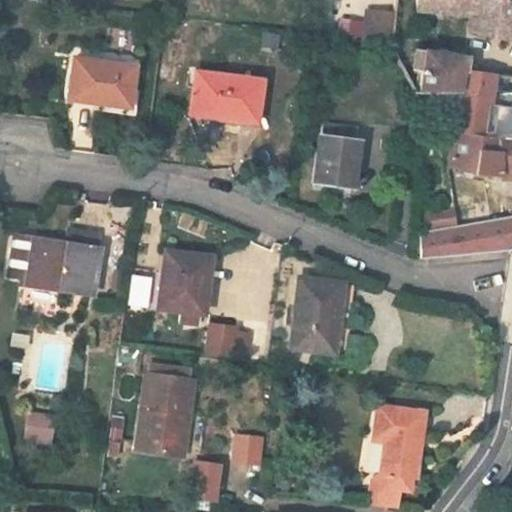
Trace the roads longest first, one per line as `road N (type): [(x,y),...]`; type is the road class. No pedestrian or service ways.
road 1 (residential): [(28,174),(232,216),(511,337)]
road 2 (residential): [(444,511),(493,455),(511,382)]
